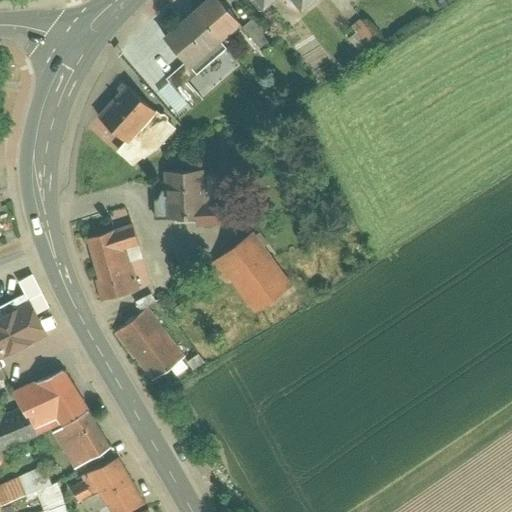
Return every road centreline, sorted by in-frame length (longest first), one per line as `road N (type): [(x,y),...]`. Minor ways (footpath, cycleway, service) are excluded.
road 1 (secondary): [(79,48),(47,129),(46,214),(66,284),(192,511)]
road 2 (track): [(511,411),(364,511)]
